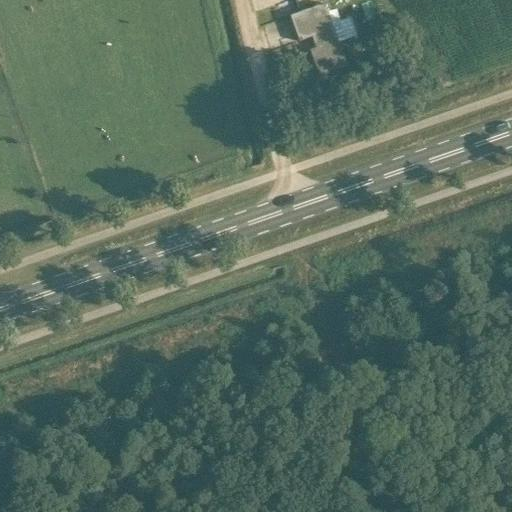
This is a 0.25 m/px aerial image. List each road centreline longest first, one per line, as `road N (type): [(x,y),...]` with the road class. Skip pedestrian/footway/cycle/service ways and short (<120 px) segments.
road 1 (primary): [(0,309),(511,131)]
road 2 (track): [(243,0),(294,207)]
